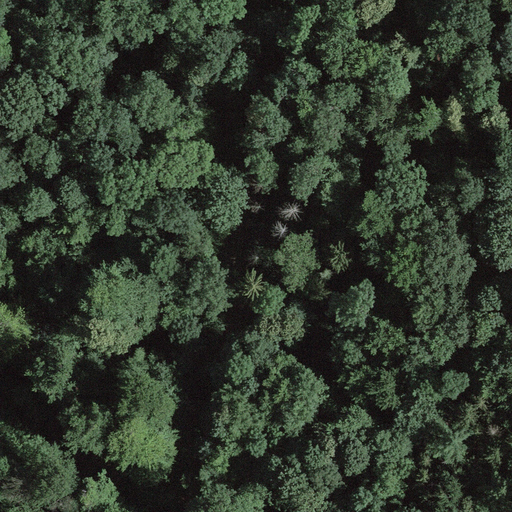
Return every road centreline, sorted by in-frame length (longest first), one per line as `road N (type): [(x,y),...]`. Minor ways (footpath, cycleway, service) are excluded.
road 1 (track): [(344,0),(245,157),(195,455),(165,511)]
road 2 (track): [(330,511),(360,471),(511,320)]
